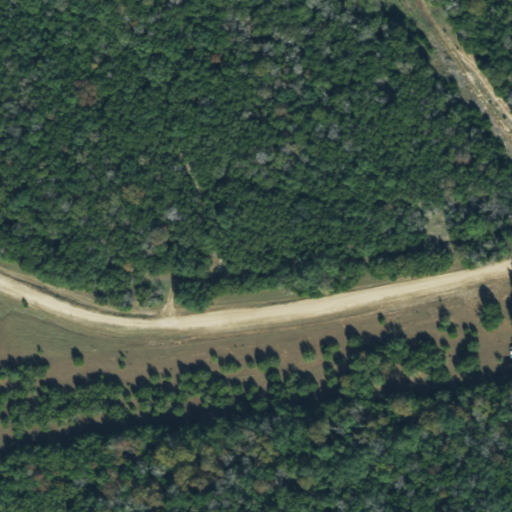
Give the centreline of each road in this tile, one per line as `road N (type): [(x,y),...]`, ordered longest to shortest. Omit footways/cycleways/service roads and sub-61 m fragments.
road 1 (residential): [(0,280),(117,318),(227,309),(511,254)]
road 2 (track): [(410,0),(511,136)]
